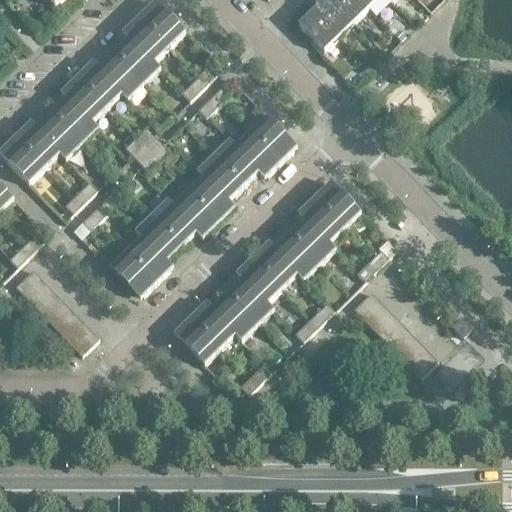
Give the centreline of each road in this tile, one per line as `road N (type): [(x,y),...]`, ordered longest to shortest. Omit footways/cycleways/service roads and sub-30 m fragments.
road 1 (secondary): [(0,492),(385,493)]
road 2 (residential): [(351,133),(143,337)]
road 3 (residential): [(137,0),(0,133)]
road 4 (residential): [(441,350),(377,286),(440,228)]
road 5 (residential): [(143,337),(91,380),(0,381)]
road 6 (unclassified): [(258,37),(351,133)]
road 7 (unclassified): [(351,133),(440,228)]
road 8 (secondary): [(385,493),(511,510)]
road 9 (secondary): [(511,477),(385,493)]
